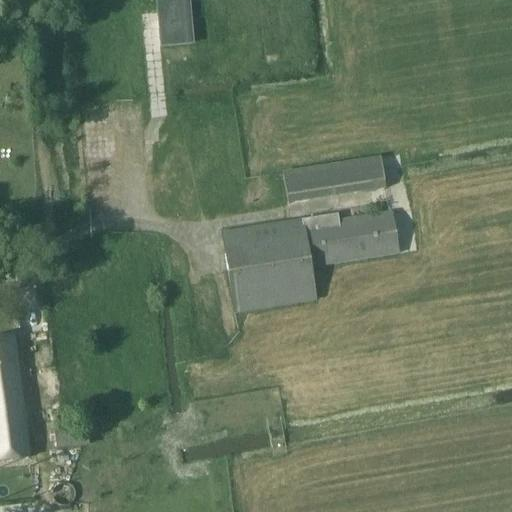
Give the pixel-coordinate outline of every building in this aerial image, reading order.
[(173,43),(189,41),(186,2),(159,4),(161,30),(171,29),(173,43)] [(288,195),(386,182),(382,152),(284,165),(288,195)] [(309,268),(398,254),(392,213),(338,221),(337,215),(222,233),(235,314),(314,301),(309,268)] [(0,460),(29,457),(22,398),(17,363),(14,337),(0,338),(0,460)] [(86,425),(53,429),(55,449),(88,446),(86,425)]
